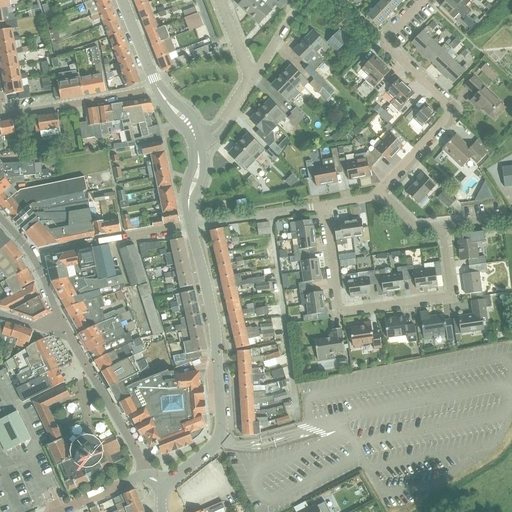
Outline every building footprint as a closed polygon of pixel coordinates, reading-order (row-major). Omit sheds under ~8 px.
[(108,0),(90,0),(84,2),(84,3),(87,10),(89,9),(90,14),(99,11),(111,6),(108,0)] [(261,0),(242,0),(239,4),(248,13),(260,1),(261,0)] [(261,0),(260,1),(248,13),(258,23),(275,5),(280,9),(289,0),(288,0),(278,0),(277,2),(275,0),(261,0)] [(382,0),(381,0),(374,8),(386,18),(393,10),(382,0)] [(401,2),(398,0),(382,0),(393,10),(401,2)] [(467,15),(451,0),(445,0),(440,6),(453,19),(458,14),(463,19),(467,15)] [(468,0),(451,0),(467,15),(471,12),(465,6),(470,1),(468,0)] [(147,3),(136,7),(141,20),(152,16),(147,3)] [(47,4),(42,5),(45,18),(51,16),(47,4)] [(3,7),(0,7),(0,22),(10,20),(16,19),(15,13),(9,14),(7,6),(3,7)] [(99,11),(90,14),(93,20),(101,17),(104,24),(116,19),(111,6),(99,11)] [(185,17),(196,12),(194,6),(182,11),(185,17)] [(22,9),(23,16),(32,15),(31,7),(22,9)] [(386,18),(374,8),(366,16),(378,27),(386,18)] [(189,29),(203,24),(198,11),(196,12),(185,17),(184,17),(189,29)] [(342,15),(334,24),(339,29),(348,21),(342,15)] [(152,16),(141,20),(146,33),(157,28),(152,16)] [(54,17),(47,19),(48,27),(56,25),(54,17)] [(467,17),(462,21),(470,29),(475,24),(467,17)] [(121,31),(116,19),(104,24),(109,36),(121,31)] [(12,28),(18,27),(17,20),(5,22),(7,29),(0,29),(0,43),(14,41),(20,40),(19,36),(14,37),(12,28)] [(433,21),(428,26),(432,30),(437,24),(433,21)] [(420,54),(433,41),(426,34),(430,29),(426,26),(411,43),(418,50),(417,51),(420,54)] [(52,44),(56,43),(55,36),(59,35),(57,28),(49,31),(52,44)] [(158,30),(157,28),(146,33),(151,45),(162,41),(168,39),(164,28),(158,30)] [(121,31),(109,36),(114,49),(126,44),(121,31)] [(303,40),(315,53),(321,48),(325,52),(329,47),(312,31),(303,40)] [(332,36),(327,41),(336,50),(341,44),(346,39),(337,31),(332,36)] [(29,44),(39,44),(39,36),(28,37),(29,44)] [(162,41),(151,45),(156,58),(167,54),(173,52),(168,39),(162,41)] [(455,39),(449,46),(453,50),(460,43),(455,39)] [(315,53),(303,40),(294,50),(314,70),(324,61),(315,53)] [(22,52),(22,48),(16,49),(14,41),(0,43),(0,56),(17,53),(22,52)] [(433,41),(420,54),(424,57),(425,56),(432,63),(448,46),(444,44),(440,48),(433,41)] [(126,44),(114,49),(118,61),(131,56),(126,44)] [(89,66),(100,64),(97,46),(86,49),(89,66)] [(192,52),(194,59),(209,54),(206,46),(192,52)] [(448,46),(432,63),(439,69),(438,71),(441,74),(454,61),(446,54),(451,49),(448,46)] [(465,50),(461,54),(464,58),(469,53),(465,50)] [(0,63),(1,69),(19,66),(25,65),(24,61),(18,62),(17,53),(0,56),(0,63)] [(167,54),(156,58),(161,71),(172,67),(188,62),(185,56),(170,61),(167,54)] [(136,69),(131,56),(118,61),(123,74),(136,69)] [(362,59),(353,69),(357,73),(365,81),(382,63),(374,56),(367,63),(362,59)] [(461,68),(454,61),(441,74),(445,77),(446,76),(453,83),(469,67),(465,63),(461,68)] [(390,71),(382,63),(365,81),(377,92),(387,82),(383,78),(390,71)] [(485,64),(480,70),(492,82),(497,76),(485,64)] [(27,78),(26,73),(20,74),(19,66),(1,69),(3,82),(21,79),(27,78)] [(281,75),(293,87),(298,83),(303,87),(307,82),(290,66),(281,75)] [(123,74),(120,75),(125,86),(128,85),(128,86),(141,82),(138,75),(136,69),(123,74)] [(59,87),(61,99),(72,97),(84,95),(80,77),(79,77),(79,73),(76,73),(76,71),(58,74),(59,76),(57,77),(58,81),(59,87)] [(110,73),(106,74),(107,81),(114,78),(112,72),(110,73)] [(91,75),(80,77),(84,95),(95,93),(105,91),(102,73),(91,75)] [(317,73),(312,77),(313,78),(322,87),(330,96),(335,91),(317,73)] [(281,75),(271,85),(288,101),(292,97),(294,99),(299,93),(293,87),(281,75)] [(488,115),(500,103),(484,87),(474,76),(464,86),(475,96),(470,101),(475,106),(477,104),(488,115)] [(313,78),(308,83),(326,100),(330,96),(322,87),(313,78)] [(30,97),(29,91),(28,86),(23,87),(21,79),(3,82),(6,95),(18,93),(19,99),(30,97)] [(387,82),(377,92),(390,104),(393,100),(406,86),(398,79),(391,86),(387,82)] [(406,86),(393,100),(390,104),(402,115),(412,105),(407,101),(414,94),(406,86)] [(148,99),(139,100),(144,114),(145,122),(147,127),(149,136),(150,142),(162,139),(157,125),(152,126),(149,117),(148,117),(147,113),(154,112),(150,99),(148,99)] [(139,100),(122,103),(124,116),(129,116),(131,124),(139,123),(142,137),(149,136),(147,127),(145,122),(144,114),(139,100)] [(268,100),(259,110),(271,122),(276,126),(281,121),(286,116),(285,116),(268,100)] [(122,103),(112,105),(114,122),(112,122),(112,125),(119,124),(120,130),(124,130),(127,142),(127,145),(128,147),(135,146),(135,145),(134,139),(131,124),(129,116),(124,116),(122,103)] [(377,104),(373,108),(379,115),(383,110),(377,104)] [(114,122),(112,105),(98,107),(100,123),(103,138),(109,137),(108,128),(113,128),(112,125),(112,122),(114,122)] [(414,108),(405,118),(409,122),(418,130),(422,127),(434,113),(426,105),(419,112),(414,108)] [(103,138),(100,123),(98,107),(86,109),(88,122),(79,123),(82,139),(95,137),(97,139),(103,138)] [(304,117),(295,108),(291,112),(292,114),(300,122),(304,117)] [(259,110),(250,119),(260,129),(268,136),(263,141),(268,146),(270,148),(279,156),(282,150),(278,146),(273,141),(272,132),(276,127),(276,126),(271,122),(259,110)] [(379,115),(387,123),(392,118),(384,110),(383,110),(379,115)] [(38,123),(37,123),(38,130),(40,130),(41,137),(60,135),(59,127),(57,114),(57,113),(37,116),(37,117),(38,123)] [(300,122),(292,114),(287,119),(297,128),(300,122)] [(13,120),(0,122),(0,127),(1,135),(8,134),(10,142),(17,141),(13,120)] [(386,136),(382,141),(396,154),(403,146),(400,144),(404,139),(388,124),(383,128),(386,130),(383,133),(386,136)] [(357,125),(351,132),(355,136),(362,130),(357,125)] [(336,132),(331,137),(335,142),(340,137),(336,132)] [(347,133),(344,136),(349,141),(353,138),(347,133)] [(247,134),(237,144),(250,155),(254,160),(261,154),(264,150),(247,134)] [(476,163),(485,154),(474,143),(469,149),(455,135),(442,149),(461,167),(470,157),(476,163)] [(142,137),(134,139),(135,145),(135,146),(142,145),(142,144),(150,142),(149,136),(142,137)] [(162,139),(150,142),(142,144),(142,145),(135,146),(137,156),(151,153),(164,150),(162,139)] [(396,154),(382,141),(371,153),(378,160),(382,156),(388,162),(396,154)] [(237,144),(228,153),(245,170),(248,166),(254,160),(250,155),(237,144)] [(279,156),(270,148),(265,153),(275,162),(279,156)] [(331,149),(332,158),(322,160),(323,166),(326,184),(337,182),(335,174),(341,173),(339,159),(336,148),(331,149)] [(167,163),(164,150),(151,153),(152,161),(146,162),(147,167),(153,165),(167,163)] [(365,151),(354,153),(355,160),(359,178),(369,176),(368,168),(371,167),(378,160),(371,153),(368,150),(365,153),(365,151)] [(112,161),(111,153),(104,154),(106,162),(112,161)] [(359,178),(355,160),(345,162),(344,158),(339,159),(341,173),(347,172),(348,180),(359,178)] [(326,184),(323,166),(313,168),(311,160),(305,161),(308,179),(314,178),(316,186),(326,184)] [(0,182),(6,178),(7,178),(24,176),(34,175),(36,175),(36,173),(35,162),(20,163),(2,163),(0,163),(0,182)] [(153,165),(147,167),(149,177),(169,173),(167,163),(153,165)] [(511,165),(501,167),(504,187),(511,185),(511,165)] [(418,204),(435,185),(421,172),(416,177),(418,179),(405,192),(418,204)] [(172,184),(169,173),(149,177),(150,182),(156,181),(158,187),(172,184)] [(256,189),(260,183),(251,175),(246,179),(256,189)] [(0,193),(11,184),(12,185),(16,184),(18,183),(24,183),(24,176),(6,178),(0,182),(0,193)] [(17,191),(1,205),(13,218),(27,206),(28,205),(29,204),(31,203),(34,202),(66,195),(87,190),(84,176),(20,188),(17,191)] [(12,185),(11,184),(0,193),(0,203),(1,205),(17,191),(12,185)] [(174,197),(172,184),(158,187),(160,200),(174,197)] [(444,189),(437,196),(448,206),(454,199),(444,189)] [(27,206),(13,218),(19,225),(34,213),(41,212),(43,212),(46,212),(60,212),(68,212),(90,208),(88,199),(85,199),(83,190),(66,195),(34,202),(31,203),(29,204),(28,205),(27,206)] [(174,197),(160,200),(163,212),(177,209),(174,197)] [(39,220),(25,233),(38,248),(78,239),(78,236),(94,233),(91,215),(90,209),(90,208),(68,212),(69,220),(60,220),(44,219),(42,221),(42,220),(40,221),(39,220)] [(163,212),(161,212),(162,218),(151,220),(152,226),(162,224),(179,221),(177,209),(163,212)] [(34,213),(19,225),(25,233),(39,220),(40,221),(42,220),(42,221),(44,219),(60,220),(69,220),(68,212),(60,212),(46,212),(43,212),(41,212),(34,213)] [(96,215),(91,215),(94,233),(95,235),(106,233),(103,221),(103,220),(97,221),(96,215)] [(129,219),(123,220),(125,230),(131,229),(135,228),(140,228),(140,224),(138,217),(129,219)] [(103,221),(106,233),(121,231),(118,219),(103,221)] [(350,220),(352,238),(359,237),(359,242),(370,241),(368,227),(362,228),(361,219),(350,220)] [(352,238),(350,220),(339,222),(341,231),(335,232),(337,245),(347,244),(346,239),(352,238)] [(303,221),(289,223),(291,233),(292,239),(297,239),(314,236),(313,226),(304,227),(303,221)] [(268,222),(261,223),(257,223),(258,235),(270,234),(268,222)] [(225,240),(231,239),(237,237),(236,233),(230,234),(228,226),(209,230),(212,243),(225,240)] [(0,249),(0,250),(10,241),(11,240),(0,228),(0,249)] [(468,266),(486,263),(485,256),(477,257),(475,243),(485,241),(483,231),(465,234),(466,240),(458,241),(460,260),(467,260),(468,266)] [(314,236),(297,239),(298,245),(293,246),(294,256),(308,254),(307,248),(316,247),(314,236)] [(173,252),(186,250),(183,237),(171,240),(173,252)] [(228,252),(225,240),(212,243),(215,255),(228,252)] [(248,249),(260,246),(258,240),(246,244),(248,249)] [(23,255),(10,241),(0,250),(0,249),(0,253),(12,266),(21,257),(22,257),(23,255)] [(147,250),(160,249),(159,242),(146,243),(139,244),(142,257),(148,255),(147,250)] [(116,274),(115,271),(109,244),(106,244),(92,247),(96,266),(94,266),(98,279),(106,278),(116,276),(116,274)] [(131,286),(146,281),(134,244),(120,249),(131,286)] [(92,247),(77,250),(80,263),(83,278),(96,275),(94,266),(96,266),(92,247)] [(80,263),(77,250),(63,253),(66,266),(80,263)] [(186,250),(173,252),(166,254),(165,254),(167,266),(176,264),(188,261),(186,250)] [(228,252),(215,255),(217,266),(230,263),(228,252)] [(28,268),(22,257),(21,257),(12,266),(0,253),(0,278),(4,283),(20,275),(29,271),(28,268)] [(66,266),(63,253),(45,256),(52,281),(78,275),(79,278),(83,278),(80,263),(66,266)] [(309,260),(308,254),(294,256),(295,262),(300,261),(302,271),(319,269),(318,258),(309,260)] [(411,257),(405,258),(407,266),(408,280),(414,279),(415,288),(426,287),(424,269),(413,271),(412,265),(411,257)] [(170,272),(171,277),(178,276),(191,273),(188,261),(176,264),(177,271),(170,272)] [(439,262),(433,262),(423,264),(424,269),(426,287),(437,285),(436,276),(441,275),(439,262)] [(230,263),(217,266),(220,278),(233,275),(230,263)] [(462,274),(465,294),(481,292),(479,272),(487,271),(486,263),(468,266),(469,273),(462,274)] [(397,273),(391,274),(393,291),(404,290),(403,281),(408,280),(407,266),(396,268),(397,273)] [(393,291),(391,274),(390,268),(388,267),(385,268),(384,269),(374,271),(376,285),(381,284),(383,293),(393,291)] [(319,269),(302,271),(303,282),(298,283),(299,289),(313,287),(312,281),(321,280),(319,269)] [(29,271),(20,275),(4,283),(2,284),(8,296),(35,283),(34,281),(29,271)] [(374,271),(368,272),(357,273),(361,296),(371,294),(370,285),(376,285),(374,271)] [(191,273),(178,276),(181,288),(193,285),(191,273)] [(239,273),(233,275),(220,278),(223,289),(236,287),(241,286),(248,284),(252,284),(264,282),(263,276),(246,279),(247,280),(241,281),(239,273)] [(351,274),(341,275),(343,289),(349,288),(350,297),(361,296),(357,273),(351,274)] [(78,275),(52,281),(62,299),(89,291),(99,289),(108,287),(106,279),(106,278),(98,279),(96,279),(83,279),(83,278),(79,278),(78,275)] [(122,275),(106,279),(108,287),(124,282),(122,275)] [(0,305),(11,310),(39,296),(35,283),(8,296),(0,300),(0,305)] [(268,283),(256,284),(256,291),(269,289),(268,283)] [(236,287),(223,289),(225,301),(238,298),(236,287)] [(313,287),(299,289),(301,305),(306,304),(324,302),(322,291),(313,292),(313,287)] [(89,291),(62,299),(63,301),(66,307),(83,301),(101,296),(99,289),(89,291)] [(176,301),(170,303),(171,308),(177,306),(184,305),(197,302),(194,290),(182,293),(175,294),(176,301)] [(125,299),(122,291),(115,293),(118,302),(125,299)] [(470,298),(470,302),(472,314),(458,316),(461,333),(483,330),(482,322),(487,322),(485,307),(491,306),(489,295),(470,298)] [(39,296),(11,310),(32,317),(47,310),(39,296)] [(83,301),(66,307),(71,317),(101,307),(105,305),(101,296),(83,301)] [(241,310),(238,298),(225,301),(228,313),(241,310)] [(199,314),(197,302),(184,305),(186,317),(199,314)] [(324,302),(306,304),(308,315),(302,316),(303,322),(317,320),(316,314),(325,313),(324,302)] [(98,324),(108,319),(126,312),(124,307),(104,315),(101,307),(71,317),(80,332),(98,324)] [(241,310),(228,313),(231,324),(244,322),(242,314),(248,313),(254,312),(253,307),(247,309),(241,310)] [(267,307),(255,309),(257,316),(268,314),(267,307)] [(115,330),(117,329),(122,326),(121,323),(131,319),(129,311),(126,312),(108,319),(98,324),(80,332),(86,342),(102,334),(115,330)] [(428,311),(419,312),(423,337),(431,336),(431,334),(446,332),(447,340),(453,339),(451,319),(445,320),(444,314),(429,317),(428,311)] [(199,314),(186,317),(181,318),(182,324),(175,326),(176,331),(181,330),(202,325),(199,314)] [(384,319),(387,337),(407,335),(408,342),(416,341),(414,325),(406,326),(405,316),(384,319)] [(127,331),(135,329),(133,321),(125,324),(127,331)] [(350,327),(352,346),(354,346),(354,348),(360,347),(360,345),(373,343),(373,349),(381,348),(379,334),(372,335),(370,321),(363,322),(364,325),(350,327)] [(32,330),(7,322),(1,340),(0,339),(0,343),(14,348),(15,344),(27,348),(32,344),(28,342),(32,330)] [(246,333),(258,331),(259,331),(257,327),(251,328),(251,327),(245,328),(244,322),(231,324),(234,336),(246,333)] [(204,337),(202,325),(181,330),(184,341),(184,342),(204,337)] [(110,341),(125,334),(122,326),(117,329),(115,330),(102,334),(86,342),(90,351),(107,343),(110,341)] [(314,340),(317,360),(326,359),(325,354),(344,351),(341,328),(332,329),(333,337),(314,340)] [(274,336),(273,329),(261,331),(259,331),(260,338),(274,336)] [(255,344),(255,337),(260,336),(259,335),(259,331),(258,331),(246,333),(234,336),(236,348),(255,344)] [(107,343),(90,351),(96,360),(109,353),(114,350),(133,341),(128,332),(125,334),(110,341),(107,343)] [(199,351),(207,349),(204,337),(184,342),(186,353),(173,356),(174,362),(176,368),(201,358),(199,351)] [(17,367),(18,369),(50,353),(43,338),(32,344),(27,348),(21,352),(13,357),(12,358),(8,361),(6,362),(10,370),(17,367)] [(133,355),(134,355),(145,350),(142,344),(141,345),(138,339),(133,341),(114,350),(109,353),(96,360),(102,371),(120,361),(133,355)] [(237,350),(238,363),(250,362),(257,362),(263,361),(262,356),(260,356),(259,348),(251,348),(250,350),(237,350)] [(8,352),(4,355),(8,361),(12,358),(8,352)] [(280,357),(279,352),(264,356),(265,361),(275,358),(280,357)] [(50,353),(18,369),(20,373),(16,374),(22,385),(26,383),(37,378),(57,367),(50,353)] [(120,361),(102,371),(103,371),(111,385),(110,386),(122,380),(130,376),(141,371),(137,363),(136,363),(133,355),(120,361)] [(263,361),(264,367),(276,364),(275,358),(265,361),(263,361)] [(153,376),(145,359),(137,363),(141,371),(145,380),(153,376)] [(264,373),(263,369),(261,369),(261,367),(257,367),(251,368),(250,362),(238,363),(238,375),(251,374),(264,373)] [(19,386),(15,388),(22,402),(44,391),(64,382),(57,367),(37,378),(26,383),(22,385),(19,386)] [(282,368),(271,372),(274,380),(285,376),(282,368)] [(131,396),(119,402),(126,416),(130,414),(141,436),(145,434),(150,444),(153,442),(155,446),(158,444),(162,453),(192,442),(192,441),(196,438),(200,435),(203,431),(205,426),(201,414),(206,414),(203,386),(199,386),(198,372),(174,374),(173,370),(168,370),(168,369),(153,376),(145,380),(126,388),(131,396)] [(115,393),(119,402),(131,396),(126,388),(145,380),(141,371),(130,376),(122,380),(110,386),(115,393)] [(264,373),(251,374),(238,375),(239,387),(252,386),(252,380),(264,379),(264,373)] [(47,433),(57,428),(46,404),(69,394),(64,383),(31,399),(47,433)] [(252,386),(239,387),(240,399),(253,398),(265,397),(265,391),(261,391),(261,385),(252,386)] [(274,401),(287,398),(286,391),(272,395),(274,401)] [(266,401),(265,397),(253,398),(240,399),(241,411),(254,410),(253,404),(260,404),(260,402),(266,401)] [(254,418),(254,410),(241,411),(242,423),(267,421),(267,417),(254,418)] [(17,411),(0,419),(0,441),(5,451),(30,439),(17,411)] [(278,418),(276,418),(278,425),(290,421),(288,415),(278,418)] [(267,421),(242,423),(243,435),(255,434),(260,433),(259,426),(267,425),(267,421)] [(115,436),(94,445),(96,447),(97,450),(97,453),(96,456),(102,467),(112,463),(109,456),(121,450),(115,436)] [(61,439),(48,444),(57,465),(59,464),(67,481),(64,482),(68,490),(89,481),(88,478),(103,471),(102,467),(96,456),(97,453),(97,450),(96,447),(94,445),(91,442),(88,441),(84,441),(81,443),(78,445),(77,449),(77,452),(78,456),(70,459),(61,439)] [(118,510),(140,500),(135,489),(120,495),(113,498),(118,510)] [(140,500),(118,510),(111,511),(125,511),(127,511),(126,511),(142,511),(144,511),(140,500)] [(304,501),(293,507),(294,510),(295,511),(307,506),(304,501)] [(214,511),(224,508),(222,502),(197,511),(214,511)] [(316,504),(300,511),(329,511),(325,502),(317,506),(316,504)]
